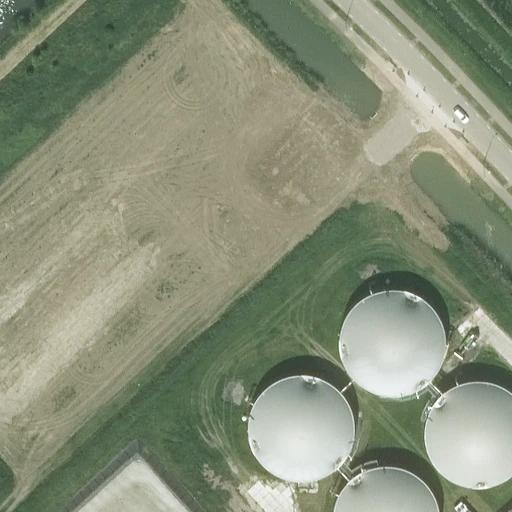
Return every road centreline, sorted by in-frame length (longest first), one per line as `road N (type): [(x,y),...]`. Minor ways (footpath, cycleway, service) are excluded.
road 1 (tertiary): [(342,0),(511,171)]
road 2 (unknown): [(511,358),(417,260)]
